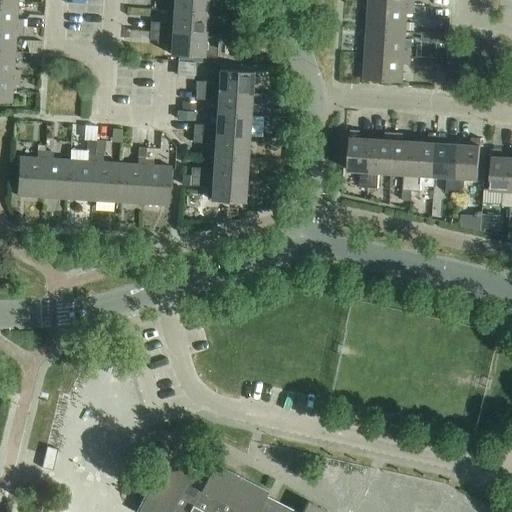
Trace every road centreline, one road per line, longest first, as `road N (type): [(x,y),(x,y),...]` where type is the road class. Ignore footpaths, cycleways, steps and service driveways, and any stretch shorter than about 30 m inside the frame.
road 1 (residential): [(511,290),(309,245)]
road 2 (residential): [(314,99),(511,116)]
road 3 (residential): [(309,245),(122,302)]
road 4 (residential): [(104,52),(100,114),(162,119),(165,69)]
road 5 (residential): [(314,99),(309,245)]
road 6 (residential): [(0,315),(122,302)]
